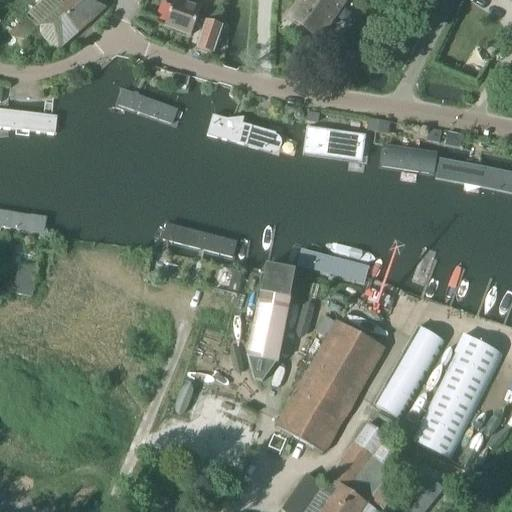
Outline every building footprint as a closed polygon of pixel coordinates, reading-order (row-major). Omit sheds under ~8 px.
[(42,0),(7,35),(32,59),(41,51),(45,55),(44,56),(47,60),(55,51),(57,53),(105,10),(95,0),(42,0)] [(172,0),(172,2),(173,2),(163,27),(190,37),(199,11),(186,7),(187,2),(186,2),(181,0),(172,0)] [(319,40),(346,0),(297,0),(286,18),(319,40)] [(221,17),(209,13),(206,23),(218,27),(221,17)] [(212,55),(220,29),(221,28),(218,27),(206,23),(204,22),(195,49),(212,55)] [(175,85),(185,88),(187,79),(178,76),(175,85)] [(131,94),(134,98),(174,110),(179,108),(181,102),(178,97),(138,85),(133,88),(131,94)] [(32,114),(37,117),(78,110),(81,105),(80,99),(76,96),(34,103),(31,108),(32,114)] [(294,114),(293,118),(294,121),(298,122),(302,120),(303,117),(301,113),(297,112),(294,114)] [(315,124),(316,115),(306,114),(305,123),(315,124)] [(241,128),(245,133),(286,139),(291,136),(292,130),(288,126),(247,119),(242,123),(241,128)] [(368,120),(367,124),(366,130),(386,134),(387,128),(387,123),(368,120)] [(365,139),(361,134),(320,128),(315,131),(314,137),(318,142),(359,148),(364,145),(365,139)] [(447,135),(447,139),(445,144),(459,147),(460,142),(461,138),(447,135)] [(391,148),(394,153),(436,161),(440,158),(441,152),(438,147),(397,139),(392,143),(391,148)] [(458,166),(499,175),(504,172),(505,166),(502,161),(461,153),(456,156),(455,162),(458,166)] [(0,228),(37,232),(41,229),(42,223),(38,218),(0,214),(0,228)] [(173,246),(172,247),(233,262),(237,244),(163,226),(159,242),(173,246)] [(368,269),(300,251),(295,268),(363,286),(368,269)] [(230,280),(240,282),(242,275),(231,272),(230,280)] [(15,281),(12,295),(30,299),(33,284),(15,281)] [(314,334),(324,339),(333,323),(324,318),(314,334)] [(309,371),(276,428),(298,441),(322,455),(356,397),(383,349),(336,323),(309,371)] [(417,329),(372,407),(398,422),(412,398),(426,373),(443,344),(417,330),(417,329)] [(416,433),(410,444),(429,454),(449,463),(467,425),(502,356),(463,337),(450,362),(415,433),(416,433)] [(354,445),(329,480),(365,505),(360,511),(392,511),(407,493),(386,478),(387,475),(393,479),(402,466),(403,467),(409,458),(404,452),(367,426),(354,445)] [(360,511),(365,505),(329,480),(322,489),(306,477),(279,511),(360,511)] [(406,507),(414,511),(423,511),(435,496),(421,487),(406,507)]
